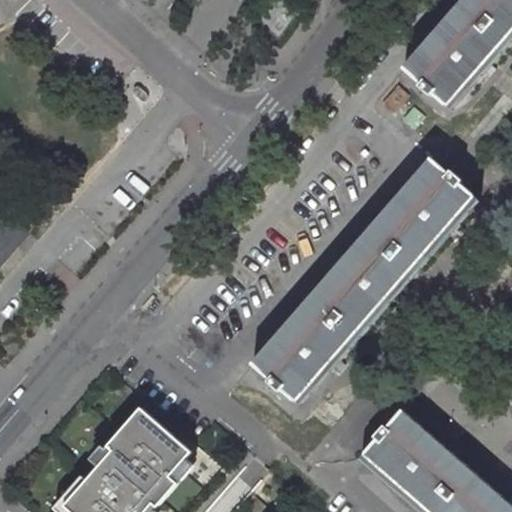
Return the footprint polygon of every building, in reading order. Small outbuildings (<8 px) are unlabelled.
[(511,0),(476,0),(412,77),(461,119),(491,84),(511,58),(511,0)] [(480,205),(432,165),(259,369),(303,408),(480,205)] [(0,252),(22,227),(0,207),(0,252)] [(193,452),(143,408),(109,447),(114,451),(88,481),(83,476),(55,509),(58,511),(146,511),(154,504),(159,508),(161,505),(187,474),(180,468),(193,452)] [(439,448),(405,419),(365,464),(420,511),(511,511),(508,508),(439,448)]
